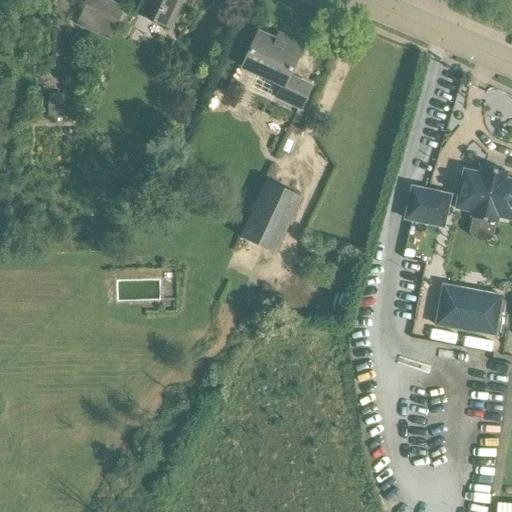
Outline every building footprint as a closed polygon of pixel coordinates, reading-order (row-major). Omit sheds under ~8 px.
[(101,0),(88,0),(78,24),(109,38),(122,10),(101,0)] [(145,0),(140,14),(168,27),(180,0),(145,0)] [(259,33),(243,68),(283,86),(278,98),(301,109),(310,87),(289,77),(303,46),(288,39),(285,45),(259,33)] [(65,94),(48,95),(49,116),(66,116),(65,94)] [(464,171),(456,208),(473,212),(468,232),(469,234),(470,235),(470,236),(472,238),(474,240),(477,241),(479,242),(481,242),(483,242),(486,242),(488,241),(491,240),(493,239),(498,217),(511,220),(511,181),(506,180),(507,173),(482,168),(481,174),(464,171)] [(301,197),(267,181),(241,238),(275,254),(301,197)] [(412,188),(405,220),(443,228),(450,196),(412,188)] [(425,282),(421,304),(434,306),(438,285),(425,282)] [(498,336),(506,294),(445,283),(437,325),(498,336)]
